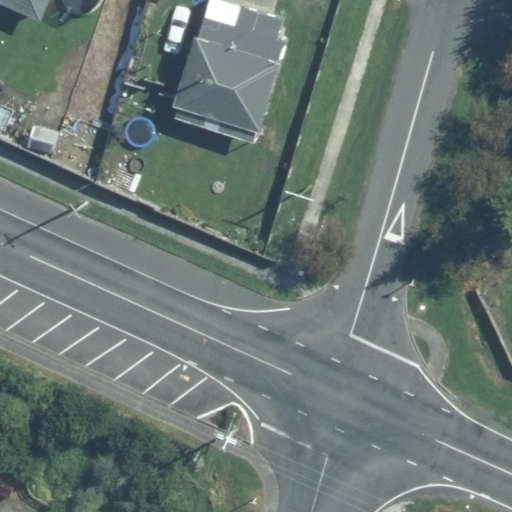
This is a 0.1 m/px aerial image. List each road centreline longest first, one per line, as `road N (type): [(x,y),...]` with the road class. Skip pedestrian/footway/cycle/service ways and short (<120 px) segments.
road 1 (residential): [(339,399),(449,0)]
road 2 (tertiary): [(0,245),(339,399)]
road 3 (tertiary): [(339,399),(511,477)]
